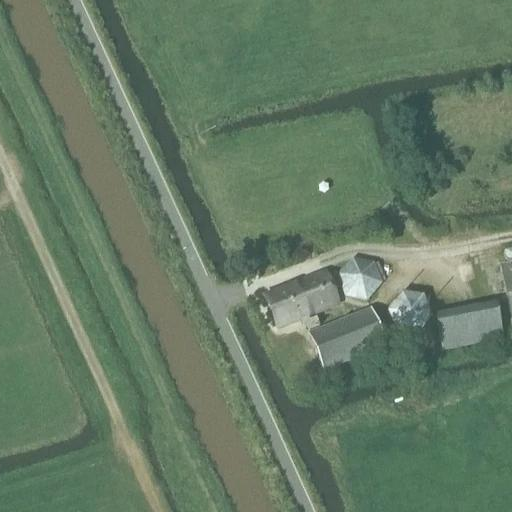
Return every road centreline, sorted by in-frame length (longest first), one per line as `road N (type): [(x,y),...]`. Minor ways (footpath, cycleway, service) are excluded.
road 1 (unclassified): [(309,511),(74,0)]
road 2 (track): [(216,511),(0,43)]
road 3 (track): [(156,511),(0,149)]
